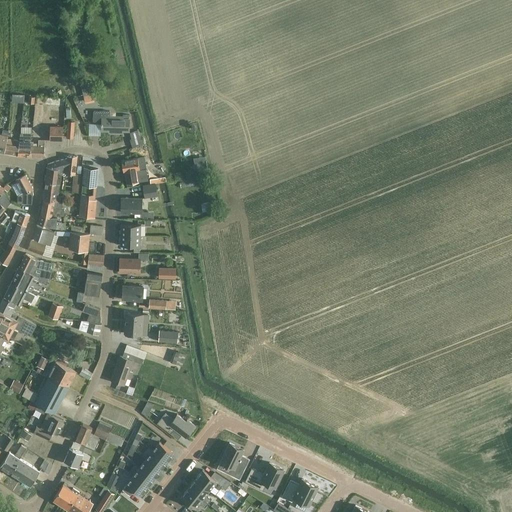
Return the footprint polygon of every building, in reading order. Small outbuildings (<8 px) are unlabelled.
[(90,81),(81,83),(83,94),(92,92),(90,81)] [(101,130),(111,130),(111,133),(122,133),(122,131),(128,131),(128,115),(122,115),(122,117),(108,117),(109,111),(92,111),(92,123),(101,123),(101,130)] [(162,133),(171,131),(169,123),(160,125),(162,133)] [(50,126),(49,139),(61,140),(62,127),(50,126)] [(143,144),(141,136),(139,130),(130,132),(132,139),(129,139),(131,147),(143,144)] [(31,155),(31,140),(31,133),(20,132),(20,138),(19,140),(17,155),(31,155)] [(17,155),(19,140),(18,140),(7,137),(4,152),(17,155)] [(44,155),(44,139),(38,139),(38,145),(33,145),(33,141),(31,140),(31,155),(44,155)] [(77,156),(68,156),(67,156),(67,158),(61,160),(47,164),(47,167),(57,168),(57,169),(57,170),(58,171),(61,171),(61,172),(75,174),(77,156)] [(143,156),(121,160),(123,171),(124,171),(126,183),(138,181),(147,180),(145,168),(143,156)] [(205,162),(194,164),(195,170),(206,168),(205,162)] [(57,171),(61,172),(61,171),(58,171),(57,170),(57,169),(57,168),(47,167),(44,188),(58,190),(59,183),(61,175),(57,175),(57,171)] [(79,215),(94,217),(96,199),(95,199),(96,185),(98,168),(84,167),(81,197),(80,197),(79,215)] [(33,194),(32,192),(32,188),(25,174),(15,179),(17,182),(12,184),(17,195),(21,193),(21,203),(31,203),(33,194)] [(143,185),(145,197),(157,195),(155,183),(143,185)] [(3,188),(0,192),(0,203),(6,208),(10,202),(5,190),(3,188)] [(58,191),(58,190),(44,188),(44,189),(43,199),(59,201),(60,197),(57,196),(57,191),(58,191)] [(121,197),(121,212),(141,213),(141,198),(121,197)] [(59,201),(43,199),(40,213),(50,216),(64,215),(63,209),(61,208),(62,202),(59,201)] [(213,201),(203,203),(204,211),(214,209),(213,201)] [(25,225),(29,214),(20,211),(14,210),(11,220),(12,221),(25,225)] [(0,218),(0,220),(4,224),(9,217),(5,213),(0,218)] [(64,228),(64,215),(50,216),(40,213),(40,214),(37,223),(49,226),(64,228)] [(21,237),(25,225),(12,221),(9,232),(6,231),(4,239),(10,242),(17,246),(21,237)] [(121,224),(120,234),(140,235),(140,224),(121,224)] [(55,231),(52,230),(37,225),(32,238),(50,244),(54,234),(55,231)] [(101,234),(101,226),(89,225),(89,233),(101,234)] [(83,250),(87,250),(89,233),(84,232),(70,230),(70,235),(68,248),(83,250)] [(140,246),(140,235),(120,234),(120,245),(134,245),(140,246)] [(43,254),(46,244),(32,239),(29,244),(27,248),(43,254)] [(13,254),(17,246),(10,242),(6,250),(13,254)] [(0,261),(7,265),(13,254),(6,250),(0,256),(0,261)] [(50,269),(51,262),(35,258),(25,253),(18,267),(32,274),(36,267),(50,270),(50,269)] [(104,254),(103,254),(89,253),(87,262),(87,263),(86,268),(102,271),(104,254)] [(120,257),(119,272),(139,273),(140,258),(120,257)] [(44,278),(38,275),(37,277),(32,275),(32,274),(18,267),(11,282),(34,294),(37,295),(38,292),(31,289),(36,279),(46,282),(47,279),(44,278)] [(47,279),(49,279),(52,270),(50,269),(50,270),(36,267),(32,274),(32,275),(37,277),(38,275),(44,278),(47,279)] [(159,267),(159,277),(175,277),(175,267),(159,267)] [(99,295),(101,274),(87,272),(84,292),(99,295)] [(34,294),(11,282),(4,296),(17,302),(19,300),(21,301),(23,296),(31,300),(33,294),(37,295),(34,294)] [(123,284),(122,299),(142,301),(143,286),(123,284)] [(21,301),(19,300),(17,302),(4,296),(0,303),(0,310),(16,319),(19,315),(19,314),(13,311),(18,300),(21,301)] [(149,299),(149,307),(165,308),(166,300),(149,299)] [(58,317),(62,305),(52,302),(48,314),(58,317)] [(99,316),(99,308),(84,303),(81,310),(89,313),(99,316)] [(16,319),(0,310),(0,332),(8,336),(8,335),(13,338),(17,331),(12,328),(13,327),(15,322),(32,331),(35,324),(19,315),(16,319)] [(126,312),(124,333),(141,334),(142,320),(147,321),(148,314),(143,314),(143,313),(126,312)] [(163,313),(163,322),(180,322),(180,312),(163,313)] [(99,324),(99,316),(89,313),(86,320),(89,321),(99,324)] [(99,325),(99,324),(89,321),(86,320),(86,321),(81,320),(78,329),(98,335),(100,325),(99,325)] [(177,342),(177,331),(159,330),(158,340),(177,342)] [(7,342),(9,339),(0,334),(0,351),(6,341),(7,342)] [(125,339),(122,348),(143,355),(146,346),(125,339)] [(144,358),(124,351),(122,357),(120,356),(111,380),(123,384),(126,377),(129,379),(132,372),(128,371),(132,360),(142,364),(144,358)] [(181,365),(186,354),(178,351),(173,363),(181,365)] [(43,368),(48,358),(42,355),(37,365),(43,368)] [(55,361),(46,379),(41,387),(38,393),(34,402),(38,404),(47,408),(54,412),(75,371),(55,361)] [(90,379),(93,373),(83,368),(80,374),(90,379)] [(26,387),(22,395),(34,402),(38,393),(26,387)] [(38,404),(35,408),(44,413),(47,408),(38,404)] [(143,406),(141,411),(146,415),(149,409),(143,406)] [(55,436),(62,421),(52,416),(46,413),(44,417),(39,428),(35,426),(32,432),(48,440),(51,433),(55,436)] [(175,429),(185,437),(195,425),(188,420),(187,422),(178,415),(174,420),(166,414),(158,424),(171,434),(175,429)] [(92,427),(82,423),(76,439),(84,442),(83,444),(95,449),(99,439),(91,435),(92,433),(90,432),(92,427)] [(106,439),(109,433),(97,428),(94,434),(105,439),(106,438),(106,439)] [(24,429),(21,434),(29,438),(31,434),(24,429)] [(121,445),(124,439),(109,433),(106,439),(121,445)] [(8,436),(1,446),(7,450),(14,439),(8,436)] [(70,447),(64,460),(77,466),(81,457),(88,461),(90,456),(78,450),(80,445),(73,441),(70,447)] [(167,461),(173,453),(159,441),(152,450),(167,461)] [(229,442),(220,461),(234,468),(231,474),(239,478),(249,459),(241,455),(244,449),(229,442)] [(10,473),(19,458),(25,448),(20,445),(14,455),(8,451),(0,463),(0,467),(10,473)] [(160,470),(167,461),(152,450),(146,458),(160,470)] [(39,471),(19,458),(10,473),(30,486),(39,471)] [(154,478),(160,470),(146,458),(139,467),(154,478)] [(48,474),(52,464),(45,459),(40,467),(44,470),(44,471),(48,474)] [(251,468),(244,481),(271,494),(273,489),(274,487),(275,487),(284,469),(269,462),(264,474),(251,468)] [(147,486),(154,478),(139,467),(133,475),(147,486)] [(202,469),(195,479),(209,490),(213,485),(219,489),(222,485),(202,469)] [(140,495),(147,486),(133,475),(126,484),(127,484),(123,489),(130,495),(134,490),(140,495)] [(290,479),(282,496),(291,500),(293,497),(298,500),(295,506),(304,511),(307,504),(309,505),(318,486),(302,478),(299,484),(290,479)] [(116,483),(109,479),(106,485),(113,489),(116,483)] [(195,479),(188,488),(208,503),(211,499),(205,495),(209,490),(195,479)] [(63,484),(53,499),(73,511),(87,511),(93,503),(78,494),(79,492),(73,488),(72,489),(63,484)] [(108,487),(95,507),(103,511),(115,492),(108,487)] [(188,488),(181,497),(195,508),(199,503),(205,507),(208,503),(188,488)] [(124,498),(115,508),(119,511),(120,511),(129,502),(124,498)] [(263,502),(260,506),(266,510),(269,506),(263,502)] [(278,511),(293,511),(278,502),(273,509),(278,511)]
